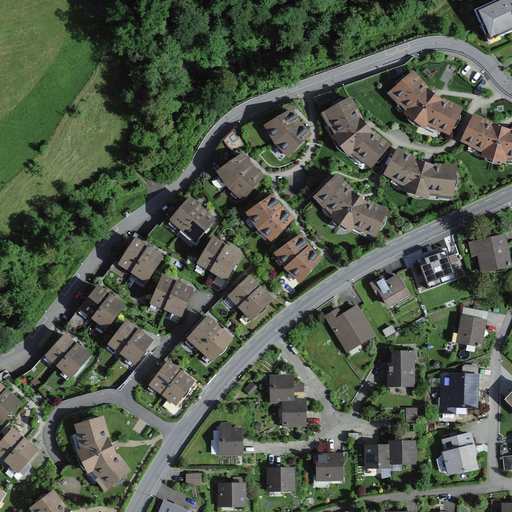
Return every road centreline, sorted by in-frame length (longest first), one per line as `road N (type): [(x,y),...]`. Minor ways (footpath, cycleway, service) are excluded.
road 1 (residential): [(511,89),(475,53),(441,42),(239,112),(192,173),(115,237),(31,347),(0,360)]
road 2 (residential): [(511,194),(359,266),(271,331)]
road 3 (track): [(87,0),(150,52),(154,63),(126,157),(164,197)]
road 4 (residential): [(511,307),(495,361),(493,487)]
road 5 (residential): [(271,331),(178,436)]
road 6 (residential): [(122,400),(209,299)]
road 7 (residential): [(122,400),(105,397),(55,417),(50,443),(65,467)]
